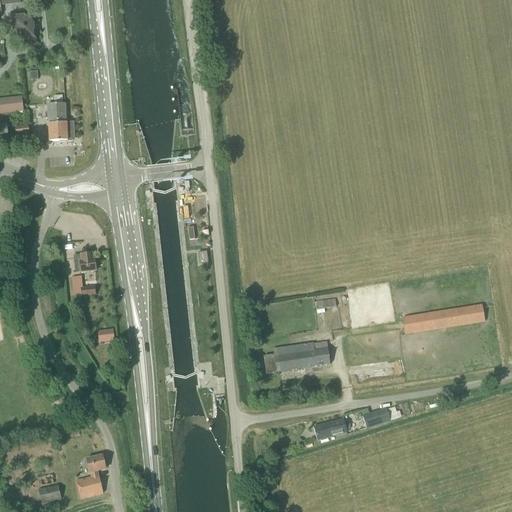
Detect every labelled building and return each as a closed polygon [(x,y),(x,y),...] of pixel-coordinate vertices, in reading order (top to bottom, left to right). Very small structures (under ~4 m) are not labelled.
[(19,18),(12,19),(15,42),(23,41),(23,45),(24,45),(34,44),(34,38),(32,16),(26,17),(26,15),(19,16),(19,18)] [(37,72),(29,73),(29,80),(37,80),(37,72)] [(0,114),(23,112),(22,96),(0,98),(0,114)] [(65,123),(65,104),(47,105),(47,114),(44,114),(44,118),(48,118),(49,142),(67,141),(67,140),(73,140),(72,124),(66,124),(66,123),(65,123)] [(15,127),(16,136),(29,134),(28,126),(15,127)] [(173,153),(173,161),(190,160),(188,141),(176,142),(177,153),(173,153)] [(191,197),(179,197),(179,203),(205,203),(205,193),(191,193),(191,197)] [(207,264),(206,252),(197,253),(198,265),(207,264)] [(74,263),(75,273),(96,271),(94,260),(92,261),(91,254),(73,256),(74,263)] [(93,298),(93,296),(95,296),(94,287),(82,289),(81,277),(73,278),(75,297),(82,297),(82,299),(93,298)] [(335,299),(315,302),(315,310),(316,310),(317,314),(325,313),(324,309),(336,307),(335,299)] [(484,322),(482,305),(402,317),(404,334),(484,322)] [(112,331),(98,332),(99,343),(113,342),(112,331)] [(274,355),(263,357),(266,374),(330,365),(328,355),(327,350),(315,352),(313,343),(292,346),(280,347),(273,348),(273,349),(274,355)] [(385,409),(363,417),(367,430),(390,422),(385,409)] [(321,426),(313,428),(315,437),(317,441),(347,433),(346,432),(347,432),(348,431),(349,430),(349,429),(350,428),(350,427),(349,426),(349,425),(349,424),(348,424),(348,423),(347,423),(346,423),(346,422),(345,422),(344,422),(343,420),(321,426)] [(298,440),(295,445),(300,448),(304,443),(298,440)] [(90,477),(75,481),(80,500),(103,494),(97,471),(105,470),(102,456),(86,460),(90,477)] [(41,505),(61,500),(57,485),(37,490),(41,505)]
